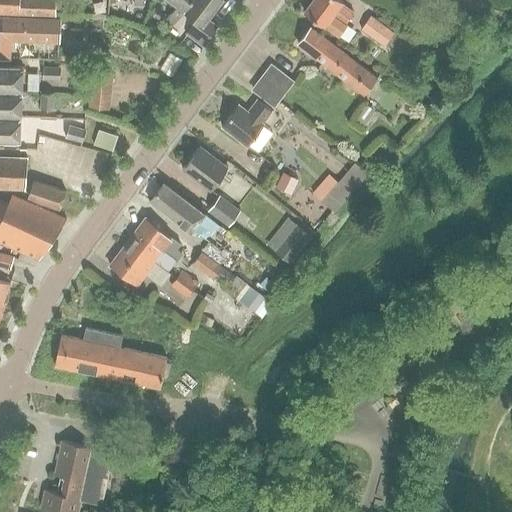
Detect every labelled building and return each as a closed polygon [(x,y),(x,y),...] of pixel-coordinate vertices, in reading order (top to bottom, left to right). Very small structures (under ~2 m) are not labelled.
[(0,0),(0,13),(55,15),(55,0),(0,0)] [(185,11),(192,0),(170,0),(178,5),(167,19),(174,25),(185,11)] [(203,47),(217,28),(207,20),(222,0),(192,0),(185,11),(197,20),(186,34),(203,47)] [(345,23),(345,22),(353,11),(341,3),(343,0),(342,0),(312,0),(304,11),(337,35),(345,23)] [(13,41),(59,43),(60,20),(0,17),(0,58),(9,59),(10,46),(13,46),(13,41)] [(393,33),(370,17),(361,30),(384,46),(393,33)] [(298,42),(364,93),(376,77),(324,37),(324,36),(310,26),(298,42)] [(170,53),(161,69),(173,77),(183,61),(170,53)] [(264,77),(284,92),(294,79),(274,64),(264,77)] [(0,91),(21,92),(22,67),(0,65),(0,91)] [(60,80),(60,68),(43,68),(43,79),(60,80)] [(90,83),(112,85),(114,73),(91,71),(90,83)] [(275,106),(278,101),(284,92),(264,77),(254,91),(275,106)] [(0,116),(20,117),(21,92),(0,91),(0,116)] [(52,112),(53,94),(42,93),(41,111),(52,112)] [(235,103),(228,113),(219,125),(245,145),(262,123),(260,121),(270,109),(256,98),(246,111),(235,103)] [(0,142),(19,144),(20,117),(0,116),(0,142)] [(82,141),(85,131),(69,126),(65,136),(82,141)] [(225,166),(197,144),(179,167),(207,189),(225,166)] [(26,159),(0,157),(0,187),(23,189),(26,159)] [(370,175),(356,163),(338,183),(352,195),(370,175)] [(283,174),(276,188),(291,196),(298,181),(283,174)] [(146,199),(188,231),(202,212),(161,180),(146,199)] [(65,192),(30,181),(27,198),(42,205),(62,209),(65,192)] [(338,183),(322,201),(337,214),(352,195),(338,183)] [(208,211),(228,226),(240,210),(220,195),(208,211)] [(8,205),(0,201),(0,241),(2,243),(39,260),(66,220),(12,196),(8,205)] [(144,217),(127,241),(154,261),(166,271),(175,259),(181,251),(178,250),(182,245),(144,217)] [(281,243),(274,253),(289,264),(296,255),(308,240),(310,236),(296,225),(293,228),(289,226),(278,241),(281,243)] [(127,241),(109,265),(136,286),(154,261),(127,241)] [(227,254),(209,241),(202,250),(220,263),(227,254)] [(222,268),(202,253),(193,265),(213,280),(222,268)] [(177,279),(193,291),(198,284),(182,272),(177,279)] [(267,278),(260,286),(271,296),(278,288),(267,278)] [(187,300),(193,291),(177,279),(170,288),(187,300)] [(0,321),(4,305),(8,306),(13,285),(0,281),(0,321)] [(122,336),(106,333),(87,328),(84,340),(62,335),(55,365),(159,389),(166,359),(125,349),(120,348),(122,336)] [(113,452),(62,441),(54,474),(64,477),(61,492),(45,488),(41,506),(67,511),(78,511),(82,498),(102,502),(113,452)]
